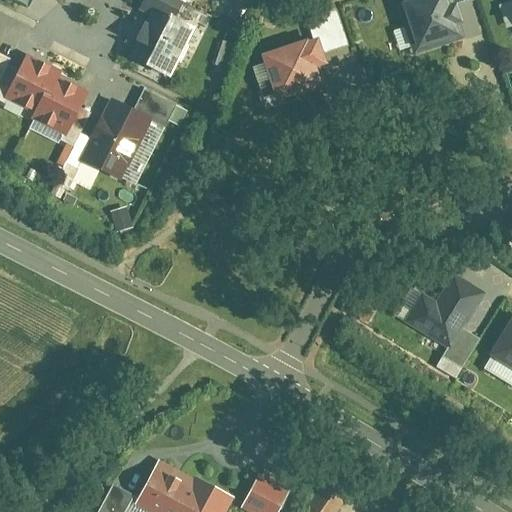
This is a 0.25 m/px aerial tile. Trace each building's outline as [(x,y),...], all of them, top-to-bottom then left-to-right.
[(442,1),(405,13),(418,54),(455,42),(442,1)] [(191,35),(150,16),(128,64),(168,83),(191,35)] [(397,51),(406,49),(401,29),(391,32),(397,51)] [(311,50),(267,65),(281,106),(325,91),(311,50)] [(9,103),(38,117),(54,82),(58,76),(29,62),(9,103)] [(84,96),(54,82),(38,117),(34,124),(64,138),(84,96)] [(148,122),(109,103),(81,161),(120,180),(148,122)] [(435,264),(399,320),(446,350),(459,330),(482,293),(435,264)] [(511,320),(509,319),(485,361),(511,376),(511,320)] [(479,341),(459,330),(440,361),(461,373),(479,341)] [(225,511),(232,499),(157,459),(131,507),(140,511),(225,511)] [(328,473),(306,508),(312,511),(338,511),(353,490),(328,473)] [(278,511),(290,491),(258,474),(239,510),(241,511),(278,511)] [(124,511),(133,496),(112,485),(97,511),(124,511)]
